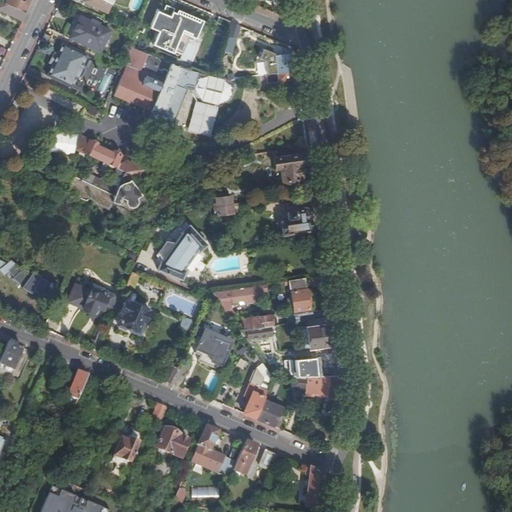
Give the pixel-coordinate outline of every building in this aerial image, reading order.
[(26,13),(32,0),(24,0),(24,2),(18,0),(7,0),(5,4),(26,13)] [(107,12),(112,0),(82,0),(83,1),(107,12)] [(5,4),(0,1),(0,11),(23,22),(26,13),(5,4)] [(198,37),(206,20),(179,8),(177,12),(173,10),(171,15),(158,9),(149,28),(159,32),(153,45),(181,57),(191,34),(198,37)] [(70,38),(100,52),(110,31),(80,17),(70,38)] [(137,27),(139,21),(133,18),(131,25),(137,27)] [(237,39),(240,26),(231,22),(227,36),(237,39)] [(63,43),(58,54),(53,65),(47,77),(71,88),(77,77),(80,78),(82,77),(85,71),(85,68),(82,66),(87,55),(63,43)] [(235,82),(231,79),(229,80),(215,76),(183,68),(130,47),(123,63),(136,69),(136,67),(156,75),(154,81),(150,80),(148,81),(142,78),(144,75),(130,69),(127,77),(122,76),(114,95),(150,110),(151,112),(164,110),(174,84),(183,87),(188,84),(195,86),(195,88),(202,100),(218,105),(230,98),(235,82)] [(53,65),(58,54),(54,53),(49,63),(53,65)] [(295,60),(294,53),(275,56),(276,69),(269,70),(270,74),(276,73),(296,70),(295,60)] [(297,79),(296,70),(276,73),(277,76),(272,77),(273,82),(297,79)] [(184,88),(183,87),(174,84),(164,110),(151,112),(152,121),(160,120),(170,124),(184,88)] [(195,101),(186,130),(209,137),(218,107),(195,101)] [(42,151),(74,154),(76,133),(44,130),(42,151)] [(125,172),(146,170),(145,160),(119,164),(118,168),(115,167),(121,155),(113,151),(112,153),(98,146),(99,145),(90,141),(85,153),(125,172)] [(300,165),(299,155),(298,154),(274,158),(275,168),(280,168),(281,181),(301,179),(300,168),(299,165),(300,165)] [(310,166),(308,154),(299,155),(300,165),(299,165),(300,168),(310,166)] [(147,176),(146,170),(125,172),(129,178),(147,176)] [(129,178),(125,172),(118,188),(115,195),(126,200),(126,201),(127,201),(128,199),(133,205),(137,206),(141,207),(142,208),(143,208),(143,206),(147,203),(129,178)] [(115,196),(100,189),(74,176),(69,189),(78,194),(78,195),(79,196),(79,197),(81,198),(83,200),(86,200),(86,201),(88,201),(88,199),(89,200),(90,199),(110,208),(115,196)] [(115,195),(118,188),(104,181),(100,189),(115,196),(115,195)] [(213,204),(213,207),(230,205),(229,197),(214,199),(215,204),(213,204)] [(230,205),(213,207),(213,210),(216,210),(216,215),(231,213),(230,205)] [(306,219),(305,209),(294,211),(294,213),(287,214),(289,222),(281,223),(283,235),(311,231),(309,219),(306,219)] [(199,252),(207,245),(189,226),(181,233),(182,234),(175,245),(169,240),(157,256),(162,260),(158,270),(182,280),(187,271),(185,270),(198,250),(199,252)] [(0,261),(5,264),(8,262),(7,259),(3,257),(3,254),(1,251),(2,246),(0,240),(0,239),(0,261)] [(324,259),(321,241),(317,242),(317,243),(315,245),(315,248),(310,249),(313,264),(324,263),(324,259)] [(5,264),(0,261),(0,269),(10,266),(8,262),(5,264)] [(45,283),(31,272),(26,278),(18,271),(12,278),(34,296),(45,283)] [(138,276),(131,273),(126,285),(133,288),(138,276)] [(327,284),(326,276),(309,278),(311,286),(327,284)] [(308,309),(304,279),(282,282),(282,285),(289,284),(293,311),(308,309)] [(244,303),(264,300),(263,292),(262,285),(230,290),(232,302),(244,300),(244,303)] [(104,311),(105,307),(107,305),(111,307),(116,296),(102,290),(102,289),(93,286),(87,298),(86,298),(82,307),(84,307),(83,309),(93,313),(95,307),(104,311)] [(144,324),(150,311),(134,304),(138,295),(129,291),(120,314),(122,315),(118,325),(138,334),(143,323),(144,324)] [(221,295),(216,298),(220,305),(225,302),(221,295)] [(269,326),(275,325),(277,322),(277,318),(274,316),(270,317),(270,316),(252,318),(251,314),(244,315),(244,319),(241,320),(242,324),(234,325),(238,331),(269,326)] [(270,335),(269,326),(238,331),(242,336),(244,338),(249,338),(270,335)] [(330,345),(327,326),(308,328),(308,332),(302,332),(300,334),(301,341),(303,342),(304,347),(307,346),(309,362),(333,359),(331,345),(330,345)] [(221,366),(232,341),(205,329),(196,349),(213,356),(211,361),(221,366)] [(13,368),(22,347),(9,342),(0,363),(13,368)] [(261,352),(256,355),(261,362),(265,358),(261,352)] [(191,364),(183,360),(179,368),(188,372),(191,364)] [(172,383),(178,370),(169,366),(163,379),(172,383)] [(188,372),(179,368),(178,370),(172,383),(182,387),(188,372)] [(69,396),(77,400),(88,375),(78,371),(69,392),(71,393),(69,396)] [(204,389),(213,393),(219,375),(209,372),(204,389)] [(91,406),(102,381),(88,375),(77,400),(91,406)] [(336,404),(340,377),(319,378),(317,396),(329,396),(328,403),(336,404)] [(307,384),(308,378),(293,378),(293,388),(306,388),(307,384)] [(250,400),(243,414),(255,419),(265,397),(267,392),(249,384),(245,393),(251,396),(250,400)] [(255,419),(278,428),(281,420),(284,422),(286,419),(277,415),(281,408),(266,401),(267,399),(265,397),(255,419)] [(166,408),(157,404),(152,417),(154,418),(153,420),(160,423),(166,408)] [(219,431),(206,425),(191,462),(230,479),(234,470),(237,462),(210,451),(219,431)] [(163,431),(157,429),(151,443),(157,446),(156,448),(181,459),(189,441),(179,437),(180,435),(164,429),(163,431)] [(124,474),(139,439),(129,435),(126,442),(119,439),(108,467),(112,469),(112,473),(117,475),(119,472),(124,474)] [(245,442),(237,462),(234,470),(244,475),(256,446),(245,442)] [(277,455),(266,451),(260,466),(271,470),(277,455)] [(277,455),(271,470),(278,473),(284,458),(277,455)] [(322,474),(305,467),(305,475),(310,476),(306,506),(322,508),(323,503),(326,481),(322,474)] [(108,511),(51,488),(40,511),(108,511)] [(186,492),(179,489),(172,505),(181,506),(186,492)]
